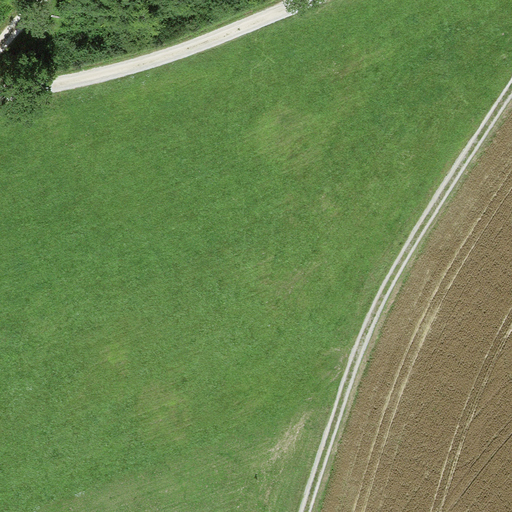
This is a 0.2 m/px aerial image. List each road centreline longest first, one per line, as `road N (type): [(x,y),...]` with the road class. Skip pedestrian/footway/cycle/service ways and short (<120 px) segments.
road 1 (track): [(511,82),(372,306),(304,511)]
road 2 (track): [(0,93),(117,69),(314,0)]
